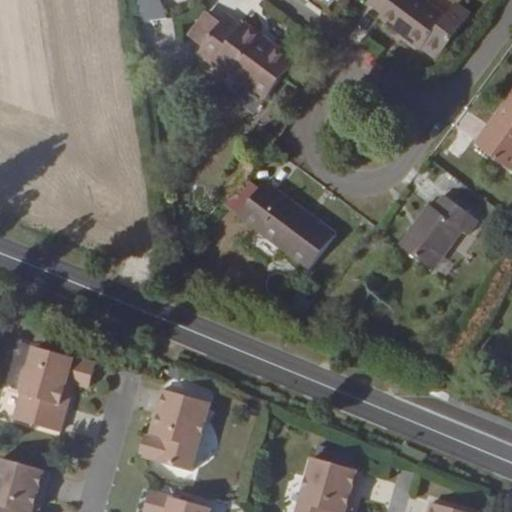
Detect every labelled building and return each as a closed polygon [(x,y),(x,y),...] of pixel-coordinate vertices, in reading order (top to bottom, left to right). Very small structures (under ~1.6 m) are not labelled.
[(159,0),(137,0),(145,22),(165,16),(159,0)] [(435,66),(467,23),(452,12),(441,26),(405,0),(374,0),(366,12),(380,21),(376,27),(418,58),(420,55),(435,66)] [(207,57),(221,37),(208,27),(193,47),(207,57)] [(255,48),(258,42),(246,34),(243,39),(228,29),(221,37),(207,57),(200,66),(214,76),(217,73),(257,103),(261,98),(273,107),(292,80),(286,76),(292,68),(274,54),(271,60),(255,48)] [(274,54),(258,42),(255,48),(271,60),(274,54)] [(298,72),(292,68),(286,76),(292,80),(298,72)] [(510,176),(511,173),(511,97),(473,150),(510,176)] [(261,98),(257,103),(269,113),(273,107),(261,98)] [(307,275),(333,240),(261,187),(235,222),(307,275)] [(402,249),(435,273),(464,234),(469,239),(479,224),(445,199),(434,213),(430,211),(402,249)] [(56,430),(65,399),(61,398),(64,380),(69,382),(85,387),(91,363),(30,346),(25,365),(20,370),(17,383),(19,389),(10,417),(56,430)] [(61,398),(65,399),(69,382),(64,380),(61,398)] [(150,409),(151,411),(155,412),(152,422),(148,421),(138,456),(187,471),(207,403),(159,388),(154,394),(150,409)] [(27,511),(29,504),(35,505),(44,468),(0,456),(0,511),(27,511)] [(339,511),(342,504),(347,507),(358,470),(309,457),(293,511),(339,511)] [(141,511),(205,511),(207,506),(148,489),(141,511)] [(467,511),(427,500),(424,511),(467,511)]
